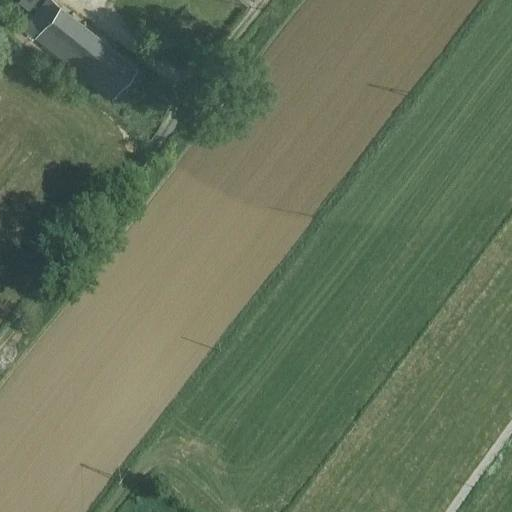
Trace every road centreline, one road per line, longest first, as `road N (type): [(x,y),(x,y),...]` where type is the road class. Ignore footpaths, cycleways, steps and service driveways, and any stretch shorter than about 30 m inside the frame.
road 1 (track): [(0,346),(121,200),(179,104)]
road 2 (track): [(264,0),(179,104)]
